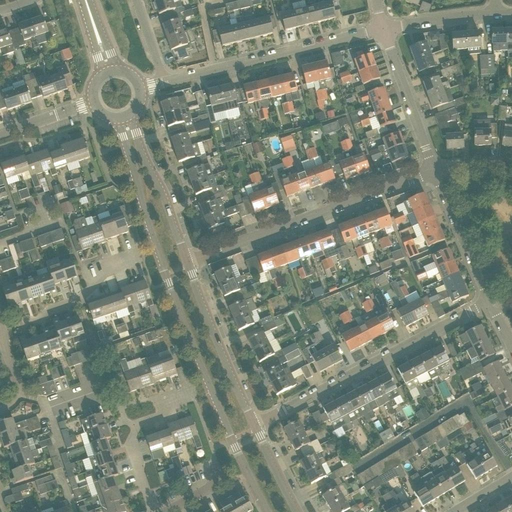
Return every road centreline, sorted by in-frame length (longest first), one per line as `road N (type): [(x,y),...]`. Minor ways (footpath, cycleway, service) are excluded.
road 1 (residential): [(254,426),(489,303)]
road 2 (residential): [(187,262),(434,171)]
road 3 (residential): [(163,270),(262,511)]
road 4 (residential): [(164,82),(382,29)]
road 5 (residential): [(254,426),(187,262)]
road 6 (residential): [(117,117),(163,270)]
road 7 (residential): [(187,262),(129,114)]
road 8 (residential): [(5,328),(80,298),(90,287),(88,274),(132,258)]
road 9 (residential): [(434,171),(382,29)]
road 10 (residential): [(152,511),(129,441),(134,425),(182,396)]
road 11 (residential): [(489,303),(434,171)]
